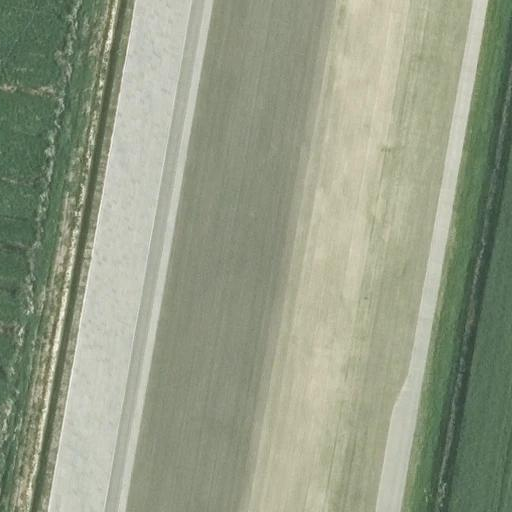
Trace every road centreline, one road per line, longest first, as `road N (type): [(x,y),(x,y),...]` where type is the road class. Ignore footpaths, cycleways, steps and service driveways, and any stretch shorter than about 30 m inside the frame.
road 1 (track): [(210,0),(113,511)]
road 2 (track): [(394,511),(486,0)]
